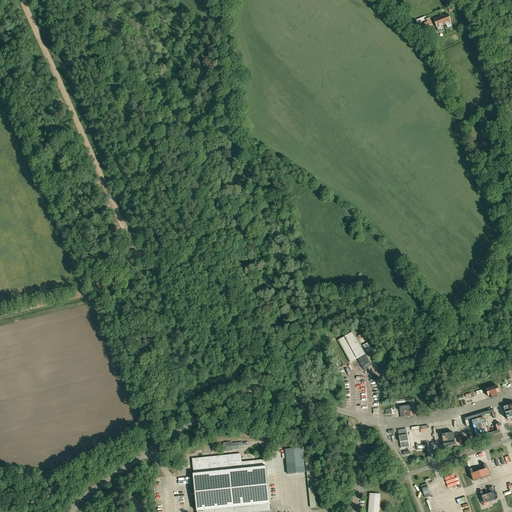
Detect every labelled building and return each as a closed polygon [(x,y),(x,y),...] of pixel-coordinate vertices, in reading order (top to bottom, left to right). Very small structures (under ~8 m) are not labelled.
[(441,17),(444,24),(446,24),(448,28),(452,26),(451,22),(448,14),(441,17)] [(442,25),(444,24),(441,17),(434,19),(437,27),(439,31),(444,29),(442,25)] [(432,19),(425,21),(429,32),(434,30),(433,26),(434,25),(432,19)] [(437,50),(433,39),(427,42),(431,52),(437,50)] [(36,66),(32,56),(5,67),(9,77),(36,66)] [(264,261),(242,278),(243,280),(264,262),(264,261)] [(128,282),(112,290),(113,291),(128,284),(128,282)] [(280,294),(259,312),(260,313),(281,295),(280,294)] [(141,309),(125,317),(126,318),(141,311),(141,309)] [(353,332),(338,341),(350,362),(356,359),(357,358),(363,369),(366,368),(371,365),(365,354),(353,332)] [(366,344),(363,345),(367,353),(372,350),(370,346),(368,347),(366,344)] [(484,390),(487,397),(488,397),(489,400),(495,398),(494,395),(499,393),(496,386),(484,390)] [(408,416),(410,416),(409,411),(412,410),(411,405),(399,406),(400,412),(402,412),(403,417),(406,417),(405,411),(407,411),(408,416)] [(494,409),(463,419),(464,422),(465,428),(468,427),(466,421),(492,413),(494,418),(496,417),(494,409)] [(482,418),(468,422),(472,436),(482,433),(486,432),(485,426),(482,418)] [(469,432),(467,433),(469,440),(501,431),(500,428),(498,422),(496,422),(497,428),(491,430),(489,431),(486,432),(484,432),(482,433),(472,436),(471,437),(469,432)] [(258,432),(259,433),(259,435),(264,438),(268,430),(261,426),(258,432)] [(407,429),(398,431),(401,448),(409,447),(407,429)] [(442,448),(454,445),(452,433),(441,435),(442,448)] [(226,443),(223,444),(224,451),(232,450),(232,449),(243,448),(242,443),(231,444),(231,443),(229,443),(229,442),(226,443)] [(302,448),(285,449),(288,474),(305,473),(302,448)] [(269,488),(267,467),(266,467),(266,466),(265,460),(253,461),(242,462),(241,454),(192,459),(194,474),(193,474),(197,510),(197,511),(260,511),(270,511),(270,504),(270,501),(270,500),(269,488)] [(312,462),(306,462),(311,509),(317,508),(312,462)] [(471,469),(469,470),(473,482),(490,476),(486,464),(481,466),(483,470),(473,474),(471,469)] [(280,487),(269,488),(270,500),(281,499),(280,487)] [(482,490),(477,492),(482,504),(497,499),(493,487),(487,489),(489,493),(483,495),(482,490)] [(368,511),(378,511),(380,495),(370,494),(368,511)]
